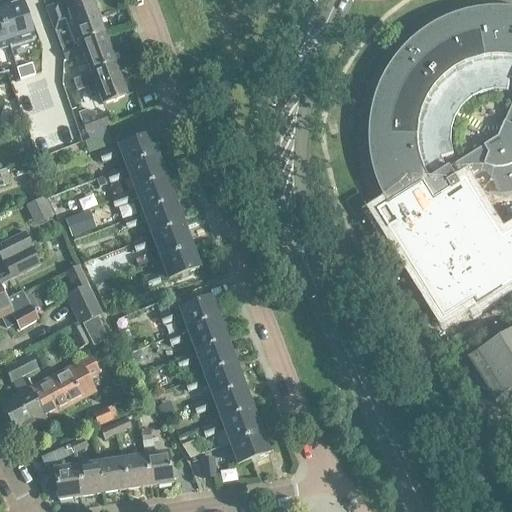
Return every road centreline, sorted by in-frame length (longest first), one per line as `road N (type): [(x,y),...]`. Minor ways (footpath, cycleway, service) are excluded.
road 1 (residential): [(332,476),(311,446),(145,0)]
road 2 (secondary): [(314,0),(288,60),(272,138),(283,237),(300,275),(312,282)]
road 3 (secondary): [(312,282),(301,212),(302,118),(345,0)]
road 4 (secondary): [(425,511),(312,282)]
road 5 (residential): [(144,511),(304,489),(332,476)]
